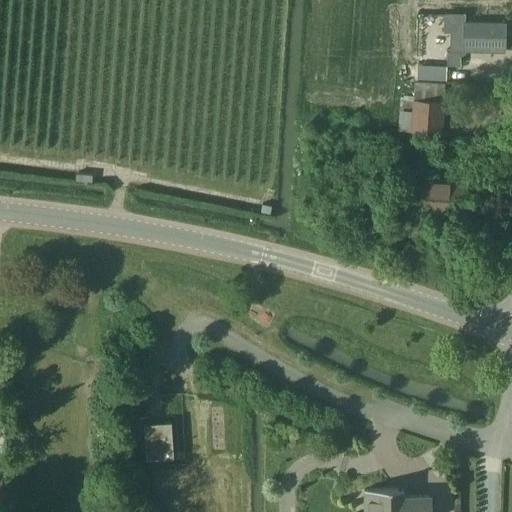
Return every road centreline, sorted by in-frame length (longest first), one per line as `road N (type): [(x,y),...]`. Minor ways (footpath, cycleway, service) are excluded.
road 1 (residential): [(498,447),(298,375),(126,280)]
road 2 (tertiary): [(264,256),(0,210)]
road 3 (tertiary): [(264,256),(511,331)]
